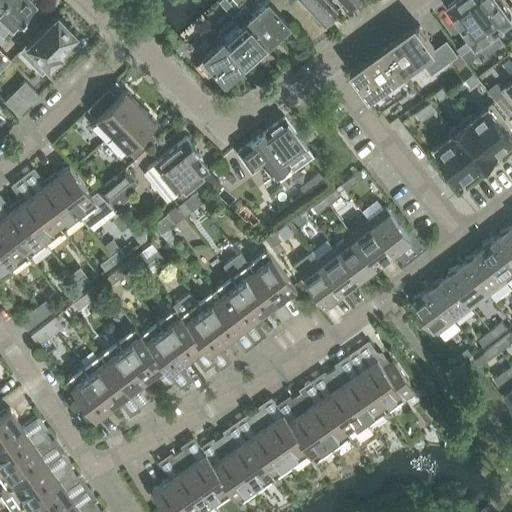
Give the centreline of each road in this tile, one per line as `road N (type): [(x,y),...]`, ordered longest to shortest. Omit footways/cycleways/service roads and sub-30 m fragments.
road 1 (residential): [(95,469),(282,376),(458,242)]
road 2 (residential): [(132,41),(228,132),(326,64)]
road 3 (residential): [(458,242),(326,64)]
road 4 (residential): [(0,170),(132,41)]
road 5 (residential): [(0,335),(95,469)]
